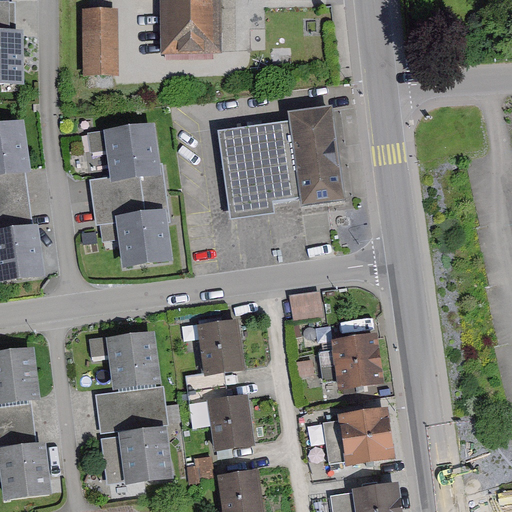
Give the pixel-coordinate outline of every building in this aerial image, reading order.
[(159,0),(162,59),(222,57),(219,0),(159,0)] [(0,36),(11,36),(10,6),(0,6),(0,36)] [(117,14),(84,13),(84,77),(116,77),(117,14)] [(11,36),(0,36),(0,90),(25,90),(24,35),(11,36)] [(290,117),(291,126),(219,135),(231,224),(274,218),(272,206),(302,202),(303,211),(345,205),(332,111),(290,117)] [(31,177),(24,125),(0,128),(0,180),(26,177),(31,177)] [(90,184),(93,206),(168,196),(164,167),(161,168),(155,129),(105,136),(107,153),(111,181),(90,184)] [(91,156),(107,153),(105,136),(104,134),(88,136),(91,156)] [(480,227),(467,170),(440,176),(452,230),(447,231),(461,295),(456,296),(468,352),(460,353),(473,414),(506,406),(494,347),(497,346),(485,289),(490,288),(477,228),(480,227)] [(0,208),(30,204),(26,177),(0,180),(0,208)] [(174,265),(168,223),(171,223),(168,196),(93,206),(96,229),(102,228),(117,226),(119,242),(124,272),(174,265)] [(0,208),(0,235),(34,231),(30,204),(0,208)] [(119,242),(117,226),(102,228),(104,244),(119,242)] [(0,286),(45,281),(38,231),(34,231),(0,235),(0,286)] [(96,235),(83,236),(85,246),(97,244),(96,235)] [(323,294),(293,298),(297,324),(327,320),(323,294)] [(238,325),(199,330),(206,381),(245,376),(238,325)] [(161,388),(155,337),(107,343),(109,357),(114,394),(161,388)] [(377,338),(332,344),(339,397),(384,390),(377,338)] [(94,359),(109,357),(107,343),(107,340),(91,342),(94,359)] [(0,409),(41,404),(34,352),(0,356),(0,409)] [(96,399),(99,418),(168,409),(166,390),(96,399)] [(255,451),(248,400),(209,405),(216,456),(255,451)] [(0,411),(0,431),(34,427),(32,407),(0,411)] [(168,409),(99,418),(101,438),(171,429),(168,409)] [(389,413),(340,419),(340,424),(346,464),(347,471),(396,465),(389,413)] [(346,464),(340,424),(325,426),(330,466),(346,464)] [(0,451),(37,447),(34,427),(0,431),(0,451)] [(167,431),(120,438),(120,440),(126,486),(127,490),(174,484),(167,431)] [(108,488),(126,486),(120,440),(102,443),(108,488)] [(47,447),(0,453),(0,458),(2,473),(6,506),(54,500),(47,447)] [(263,511),(259,477),(222,482),(225,511),(263,511)] [(403,511),(400,487),(354,494),(354,496),(356,511),(403,511)] [(334,511),(356,511),(354,496),(333,499),(334,511)]
